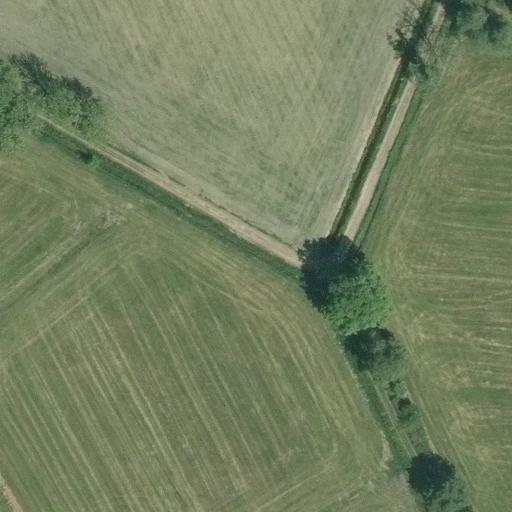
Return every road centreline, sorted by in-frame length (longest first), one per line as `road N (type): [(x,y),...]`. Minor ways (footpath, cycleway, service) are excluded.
road 1 (track): [(0,88),(326,280),(442,511)]
road 2 (track): [(441,0),(326,280)]
